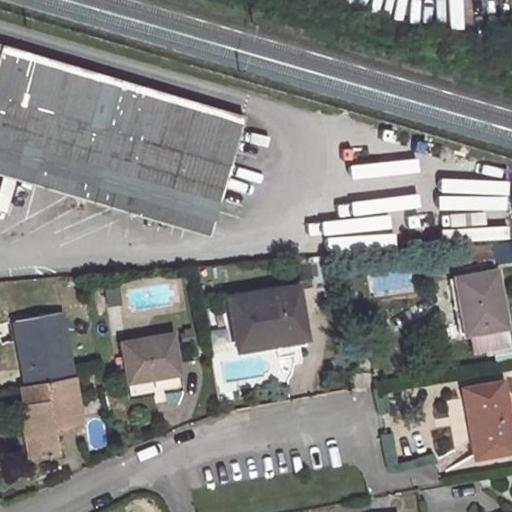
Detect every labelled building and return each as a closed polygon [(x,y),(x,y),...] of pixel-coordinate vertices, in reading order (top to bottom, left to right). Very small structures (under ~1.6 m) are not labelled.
[(243,116),(0,44),(0,149),(214,213),(243,116)] [(495,272),(453,278),(463,336),(505,328),(495,272)] [(295,286),(228,298),(237,349),(273,343),(273,338),(302,333),(295,286)] [(58,314),(13,322),(16,337),(25,335),(34,383),(42,382),(70,377),(58,314)] [(171,334),(119,343),(126,384),(177,374),(171,334)] [(25,335),(16,337),(24,385),(34,383),(25,335)] [(18,405),(28,461),(58,455),(53,429),(78,424),(70,377),(42,382),(46,400),(18,405)] [(511,440),(501,382),(462,389),(475,459),(511,452),(511,440)]
